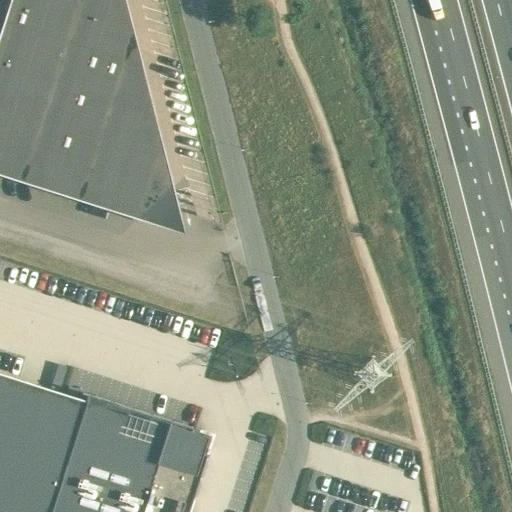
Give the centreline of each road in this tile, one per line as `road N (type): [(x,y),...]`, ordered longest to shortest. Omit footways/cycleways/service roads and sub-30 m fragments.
road 1 (unclassified): [(277,511),(299,419),(188,0)]
road 2 (motorway): [(439,0),(511,275)]
